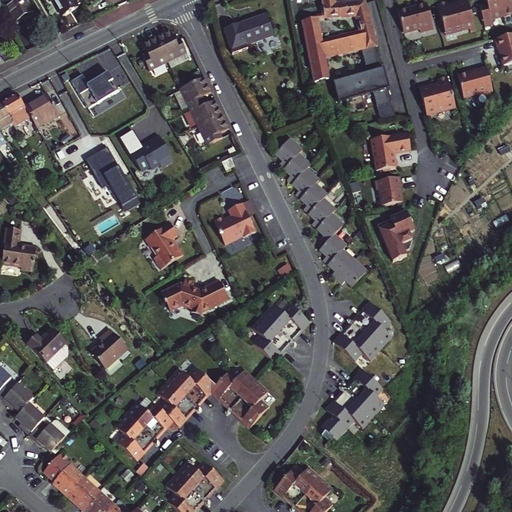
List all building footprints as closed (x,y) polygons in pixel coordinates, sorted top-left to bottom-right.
[(26,0),(3,0),(16,23),(34,13),(26,0)] [(74,0),(49,0),(51,2),(54,0),(64,17),(79,8),(74,0)] [(322,42),(317,18),(303,21),(314,82),(329,80),(326,61),(363,53),(366,52),(363,43),(374,40),(374,37),(374,36),(364,2),(335,5),(335,0),(322,0),(323,16),(357,17),(361,34),(322,42)] [(503,24),(497,0),(484,0),(487,10),(479,12),(485,34),(493,32),(492,27),(503,24)] [(511,9),(509,0),(497,0),(503,24),(511,21),(511,9)] [(420,31),(433,28),(427,3),(414,6),(414,7),(408,8),(407,7),(397,9),(403,32),(419,28),(420,31)] [(474,31),(467,5),(455,8),(455,10),(449,12),(447,5),(437,7),(445,38),(469,32),(474,31)] [(267,18),(241,28),(248,48),(275,38),(267,18)] [(172,35),(157,42),(143,49),(148,58),(143,60),(150,74),(169,65),(172,71),(191,62),(181,41),(176,43),(172,35)] [(373,93),(377,107),(393,105),(388,90),(390,90),(384,70),(383,70),(376,48),(378,48),(374,36),(374,37),(374,40),(363,43),(366,52),(363,53),(367,73),(334,80),(338,101),(373,93)] [(511,42),(495,46),(497,56),(499,56),(502,72),(511,70),(511,42)] [(492,97),(486,73),(473,76),(474,77),(468,79),(467,78),(457,80),(461,97),(469,102),(470,99),(478,97),(479,100),(482,99),(484,101),(488,100),(489,97),(492,97)] [(417,88),(424,117),(429,116),(453,110),(446,76),(435,78),(437,86),(431,87),(430,85),(417,88)] [(204,81),(180,93),(189,112),(208,149),(223,141),(220,137),(229,132),(215,104),(206,108),(204,105),(202,100),(211,96),(204,81)] [(32,119),(25,107),(18,95),(10,99),(2,103),(15,125),(17,128),(32,119)] [(32,119),(38,129),(60,116),(48,95),(25,107),(32,119)] [(15,125),(2,103),(0,104),(0,131),(1,133),(4,131),(15,125)] [(0,143),(6,153),(12,149),(5,140),(1,133),(0,131),(0,143)] [(366,143),(372,174),(391,171),(391,170),(393,167),(392,163),(389,161),(388,157),(406,154),(403,137),(366,143)] [(347,287),(354,294),(368,279),(345,257),(350,252),(338,241),(347,231),(334,219),(338,215),(327,204),(330,201),(318,190),(321,187),(308,175),(312,171),(299,159),(302,155),(290,144),(276,159),(283,166),(280,169),(291,180),(287,184),(300,196),(298,199),(310,211),(307,214),(319,226),(315,229),(327,240),(322,245),(329,250),(323,256),(330,263),(326,267),(338,278),(335,281),(344,290),(347,287)] [(230,163),(222,168),(226,176),(234,172),(230,163)] [(396,180),(370,184),(371,193),(375,192),(377,209),(397,205),(394,189),(397,189),(396,180)] [(251,204),(244,208),(252,223),(259,219),(251,204)] [(252,223),(244,208),(231,215),(234,221),(228,225),(226,221),(217,226),(223,238),(222,239),(228,250),(248,240),(249,241),(258,236),(252,223)] [(410,250),(412,242),(408,234),(414,232),(406,213),(390,220),(392,225),(380,230),(394,262),(408,256),(406,252),(410,250)] [(178,236),(169,222),(162,227),(163,229),(146,239),(146,240),(146,241),(149,247),(152,247),(158,257),(154,259),(162,270),(184,255),(177,245),(175,246),(171,240),(178,236)] [(7,229),(3,265),(23,267),(23,269),(35,270),(37,247),(20,245),(21,231),(7,229)] [(231,301),(222,283),(208,290),(209,293),(206,294),(194,290),(195,284),(186,282),(185,288),(182,287),(173,292),(174,294),(164,299),(172,314),(184,308),(195,312),(194,315),(203,318),(204,315),(231,301)] [(262,324),(290,350),(302,337),(299,335),(306,328),(289,311),(281,319),(273,312),(262,324)] [(355,330),(384,356),(395,345),(386,337),(394,329),(376,311),(369,319),(366,317),(355,330)] [(279,362),(290,350),(262,324),(251,335),(259,343),(252,351),(270,368),(277,360),(279,362)] [(87,349),(102,365),(125,345),(107,325),(96,335),(99,338),(87,349)] [(67,344),(53,330),(46,336),(45,335),(40,340),(36,336),(27,345),(46,365),(67,344)] [(346,344),(339,351),(357,368),(365,360),(373,368),(384,356),(355,330),(344,341),(346,344)] [(0,392),(5,397),(19,382),(5,369),(6,368),(0,361),(0,392)] [(179,376),(168,387),(196,414),(210,398),(212,396),(214,394),(194,375),(187,383),(179,376)] [(237,385),(229,378),(228,379),(214,394),(212,396),(220,404),(218,406),(230,416),(256,387),(245,377),(237,385)] [(385,395),(367,378),(360,385),(358,383),(347,396),(375,422),(386,411),(377,403),(385,395)] [(17,404),(23,409),(30,401),(34,397),(19,382),(5,397),(13,404),(15,402),(17,404)] [(196,414),(168,387),(158,398),(166,406),(158,414),(171,425),(176,431),(183,423),(186,425),(196,414)] [(269,399),(256,387),(230,416),(242,428),(244,426),(252,433),(269,415),(261,407),(269,399)] [(331,417),(334,420),(349,434),(356,427),(364,434),(375,422),(347,396),(336,408),(338,410),(331,417)] [(47,417),(30,401),(23,409),(18,414),(25,420),(27,422),(25,424),(33,432),(46,418),(47,417)] [(137,409),(127,421),(155,447),(166,435),(164,433),(171,425),(158,414),(152,409),(145,417),(137,409)] [(47,417),(46,418),(33,432),(32,433),(38,438),(40,436),(45,441),(55,450),(70,433),(58,421),(54,422),(48,416),(47,417)] [(330,446),(334,441),(339,445),(349,434),(334,420),(323,431),(327,435),(323,439),(330,446)] [(115,433),(124,440),(116,448),(134,465),(142,457),(143,459),(155,447),(127,421),(115,433)] [(86,482),(60,458),(45,474),(55,484),(53,486),(59,492),(61,490),(70,498),(86,482)] [(186,468),(175,479),(204,505),(215,493),(212,491),(219,484),(202,467),(194,475),(186,468)] [(135,478),(142,484),(150,476),(143,469),(135,478)] [(282,497),(280,499),(292,510),(321,480),(309,469),(299,479),(291,472),(275,490),(282,497)] [(166,506),(168,508),(172,511),(197,511),(204,505),(175,479),(166,490),(174,498),(166,506)] [(327,511),(331,508),(323,501),(332,491),(321,480),(292,510),(293,511),(327,511)] [(80,511),(84,511),(101,495),(86,482),(70,498),(78,507),(77,509),(80,511)] [(111,511),(114,508),(101,495),(84,511),(111,511)]
